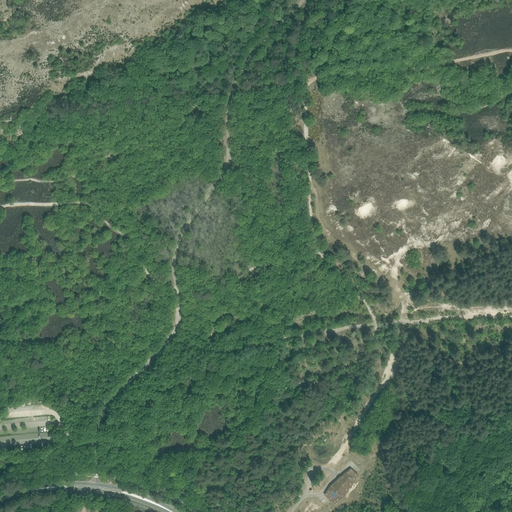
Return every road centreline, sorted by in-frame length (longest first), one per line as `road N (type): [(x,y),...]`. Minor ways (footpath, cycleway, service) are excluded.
road 1 (unknown): [(220,284),(228,239),(244,223),(254,184),(270,162),(267,116),(258,102),(211,104),(146,125),(121,152),(73,178),(0,184)]
road 2 (unknown): [(220,284),(222,310),(210,339),(228,351),(306,332),(511,313)]
road 3 (track): [(307,81),(511,52)]
road 4 (unknown): [(265,0),(255,17),(223,25),(142,78),(135,92),(150,124)]
road 5 (unknown): [(252,511),(251,443),(232,379),(197,352),(211,345)]
road 6 (track): [(319,255),(309,209),(307,81)]
